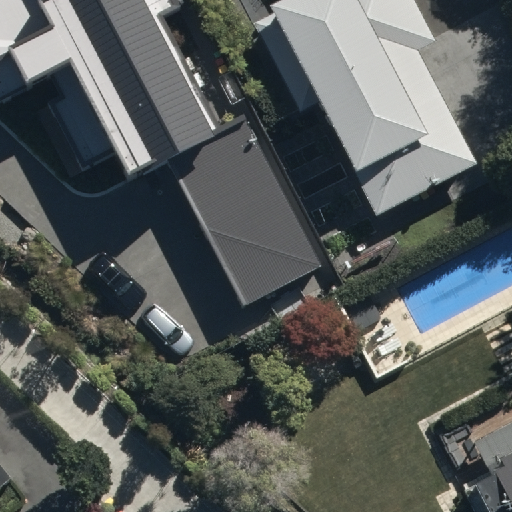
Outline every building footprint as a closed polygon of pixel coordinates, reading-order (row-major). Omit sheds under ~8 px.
[(0,0),(0,108),(69,72),(127,181),(167,161),(243,306),(320,266),(242,118),(215,132),(145,0),(0,0)] [(473,160),(413,47),(432,37),(413,0),(265,0),(271,10),(252,20),(297,107),(313,99),(373,212),(473,160)] [(212,291),(178,311),(205,358),(240,338),(212,291)] [(511,511),(511,418),(471,439),(489,476),(471,485),(484,511),(511,511)] [(0,487),(14,477),(1,460),(0,461),(0,487)]
